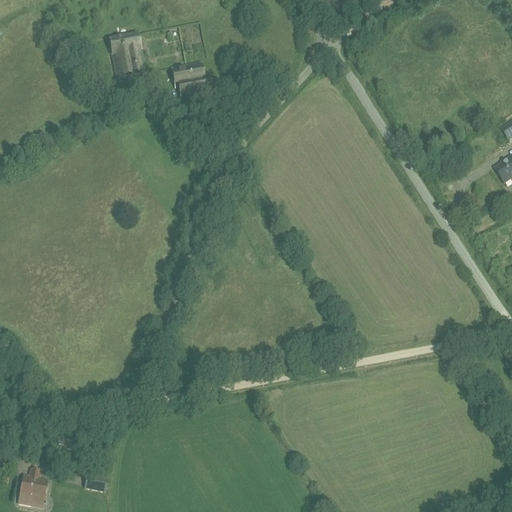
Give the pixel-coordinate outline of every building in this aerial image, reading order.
[(351,8),(345,1),(339,6),(344,13),(351,8)] [(109,40),(116,80),(146,74),(141,50),(138,34),(109,40)] [(181,99),(195,97),(213,93),(211,82),(204,83),(201,64),(190,66),(171,69),(175,89),(179,88),(181,99)] [(198,109),(207,107),(207,105),(206,100),(196,102),(198,109)] [(508,140),(511,137),(511,123),(502,130),(508,140)] [(511,179),(511,159),(495,171),(504,184),(511,179)] [(511,206),(508,201),(494,209),(496,212),(501,209),(503,212),(511,206)] [(70,451),(72,442),(60,439),(59,445),(65,447),(64,450),(70,451)] [(10,469),(2,468),(1,468),(0,475),(9,477),(10,469)] [(29,477),(23,476),(19,500),(43,504),(48,481),(39,479),(41,472),(31,470),(29,477)] [(108,481),(87,476),(84,489),(105,493),(108,481)]
